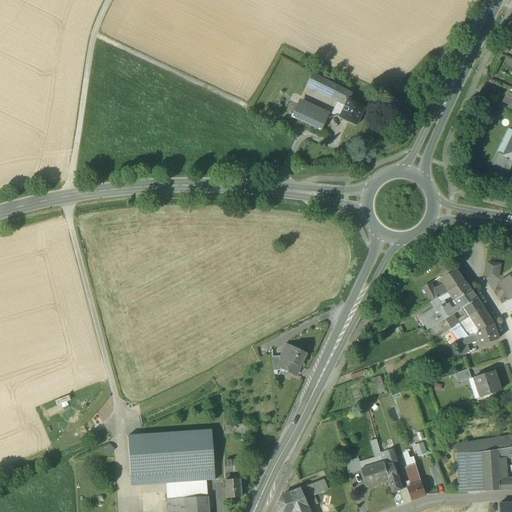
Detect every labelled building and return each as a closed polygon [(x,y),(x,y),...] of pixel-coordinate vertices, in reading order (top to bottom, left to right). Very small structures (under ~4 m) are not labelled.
[(351,94),(312,74),(307,84),(346,103),(348,99),(351,94)] [(348,99),(346,103),(339,117),(356,126),(365,108),(348,99)] [(327,119),(297,105),(291,118),(321,131),(327,119)] [(511,137),(503,156),(511,159),(511,137)] [(511,159),(503,156),(498,154),(493,166),(508,173),(511,164),(511,159)] [(500,265),(487,263),(485,276),(498,278),(500,265)] [(464,281),(456,270),(455,271),(450,275),(448,276),(449,276),(443,280),(442,281),(445,285),(450,292),(464,281)] [(511,273),(499,282),(510,299),(511,298),(511,273)] [(464,281),(450,292),(449,292),(455,301),(470,290),(464,281)] [(434,291),(430,284),(422,288),(431,302),(437,299),(438,298),(434,291)] [(445,285),(434,291),(438,298),(442,296),(449,292),(450,292),(445,285)] [(470,290),(455,301),(458,305),(461,309),(464,307),(477,298),(470,290)] [(448,304),(442,296),(438,298),(437,299),(443,308),(448,304)] [(477,298),(464,307),(470,317),(483,308),(477,298)] [(431,302),(430,302),(436,312),(439,310),(440,312),(435,315),(433,312),(423,318),(430,329),(439,323),(445,319),(452,314),(454,313),(451,310),(448,304),(443,308),(437,299),(431,302)] [(458,305),(451,310),(454,313),(461,309),(458,305)] [(470,317),(469,317),(479,332),(493,323),(483,308),(470,317)] [(452,314),(445,319),(449,326),(450,326),(452,328),(459,324),(452,314)] [(445,319),(439,323),(443,330),(449,326),(445,319)] [(439,323),(430,329),(435,336),(443,330),(439,323)] [(479,332),(476,334),(480,345),(498,339),(493,323),(479,332)] [(468,337),(459,324),(452,328),(456,335),(459,339),(458,339),(459,340),(461,339),(461,340),(464,338),(468,337)] [(464,338),(461,340),(461,339),(459,340),(455,342),(460,356),(469,352),(464,338)] [(292,346),(288,355),(282,352),(280,356),(281,356),(281,368),(296,375),(300,367),(307,353),(292,346)] [(280,356),(273,357),(273,371),(281,371),(281,368),(281,356),(280,356)] [(468,369),(455,374),(458,383),(471,378),(468,369)] [(494,371),(474,378),(474,379),(476,378),(482,396),(480,396),(480,398),(501,391),(494,371)] [(247,426),(224,427),(224,435),(246,434),(247,426)] [(212,430),(128,436),(131,476),(214,470),(212,430)] [(511,447),(511,446),(511,437),(481,442),(482,452),(497,450),(511,447)] [(376,440),(370,442),(375,458),(378,457),(378,458),(381,457),(380,453),(376,440)] [(417,456),(427,453),(424,442),(414,445),(417,456)] [(511,447),(497,450),(498,458),(511,455),(511,447)] [(394,449),(388,451),(391,460),(392,460),(397,459),(394,449)] [(497,450),(482,452),(484,488),(484,491),(500,490),(499,481),(498,458),(497,450)] [(413,457),(410,458),(407,452),(404,454),(408,467),(415,464),(413,457)] [(482,452),(457,454),(459,490),(484,488),(482,452)] [(358,459),(345,462),(348,474),(361,470),(362,469),(358,459)] [(239,460),(224,461),(225,473),(229,472),(239,472),(239,460)] [(388,462),(383,463),(388,480),(392,493),(401,490),(393,465),(392,460),(388,462)] [(367,468),(362,469),(362,470),(361,471),(367,486),(388,480),(383,463),(367,468)] [(421,482),(415,464),(408,467),(412,482),(410,483),(411,486),(421,482)] [(437,466),(429,468),(435,485),(443,483),(437,466)] [(229,480),(225,480),(227,499),(241,497),(240,479),(229,480)] [(511,479),(499,481),(500,490),(511,489),(511,479)] [(207,481),(166,484),(167,500),(185,498),(208,497),(207,481)] [(411,486),(406,488),(411,501),(425,496),(421,482),(411,486)] [(310,485),(301,489),(309,508),(318,505),(310,485)] [(310,511),(309,508),(301,489),(282,495),(274,511),(310,511)] [(208,497),(185,498),(185,511),(208,511),(208,497)] [(185,511),(185,498),(167,500),(167,511),(185,511)] [(511,511),(511,503),(499,504),(499,511),(511,511)]
